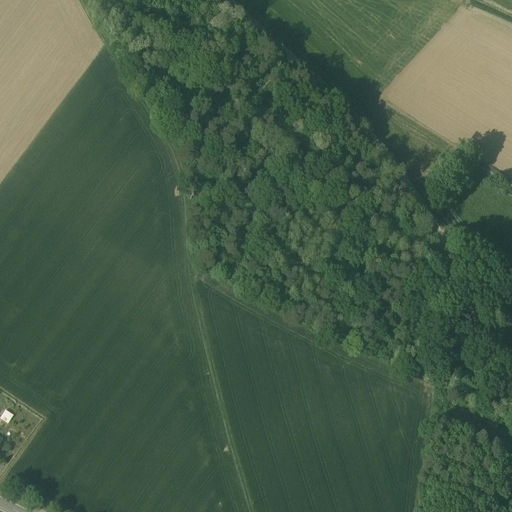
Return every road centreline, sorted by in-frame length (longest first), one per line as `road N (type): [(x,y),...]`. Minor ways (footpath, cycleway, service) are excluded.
road 1 (track): [(253,511),(198,314),(174,151),(85,0)]
road 2 (residential): [(233,0),(363,124),(415,198),(450,262),(511,422)]
